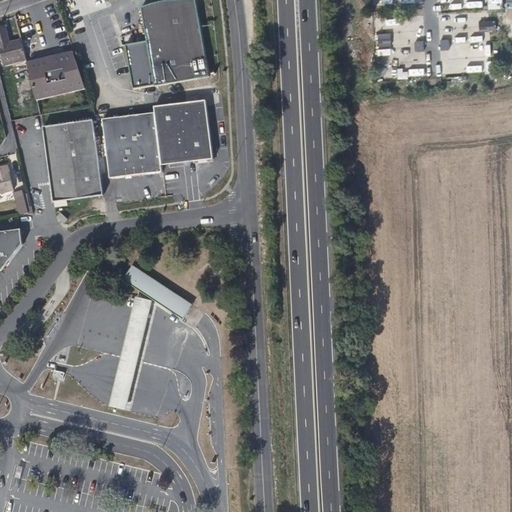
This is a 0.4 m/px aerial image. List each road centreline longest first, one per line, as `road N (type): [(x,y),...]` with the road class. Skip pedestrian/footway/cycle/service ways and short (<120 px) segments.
road 1 (trunk): [(286,0),(311,511)]
road 2 (trunk): [(332,511),(308,0)]
road 3 (tertiary): [(250,209),(265,511)]
road 4 (unclassified): [(0,333),(92,234),(250,209)]
road 5 (unclassified): [(213,511),(201,474),(174,441),(24,403)]
road 6 (tertiary): [(238,0),(250,209)]
